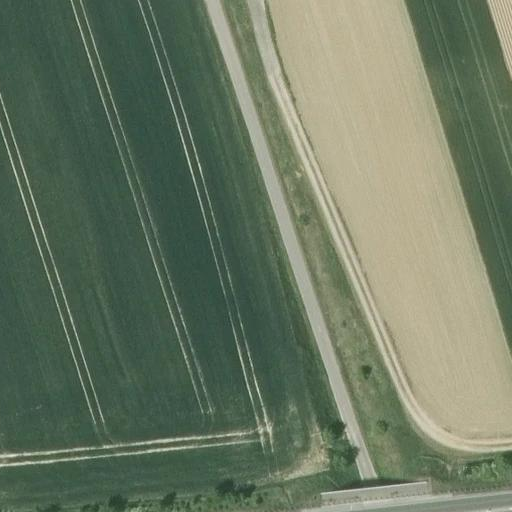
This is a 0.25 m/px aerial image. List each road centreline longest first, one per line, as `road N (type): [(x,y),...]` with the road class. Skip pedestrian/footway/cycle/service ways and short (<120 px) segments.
road 1 (track): [(511,451),(452,445),(408,404),(257,0)]
road 2 (track): [(371,486),(210,0)]
